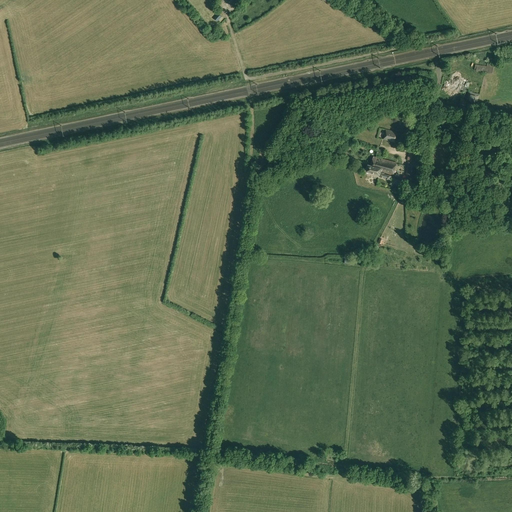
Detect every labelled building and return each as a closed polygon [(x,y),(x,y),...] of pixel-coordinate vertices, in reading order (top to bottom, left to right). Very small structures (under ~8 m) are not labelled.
[(214,18),(217,22),(222,17),(218,13),(214,18)] [(476,70),(492,73),(494,65),(487,64),(486,66),(477,65),(476,70)] [(447,93),(457,96),(460,85),(461,86),(464,78),(452,75),(447,93)] [(466,99),(477,102),(479,94),(469,91),(466,99)] [(383,139),(395,143),(398,132),(386,129),(383,139)] [(408,160),(413,161),(415,162),(415,161),(418,162),(420,163),(423,152),(422,152),(422,151),(418,149),(419,147),(411,145),(407,159),(408,160)] [(373,156),(370,165),(384,169),(382,172),(385,173),(393,175),(396,163),(373,156)] [(368,164),(366,171),(380,175),(379,176),(390,179),(391,176),(384,174),(385,173),(382,172),(384,169),(370,165),(368,164)]
